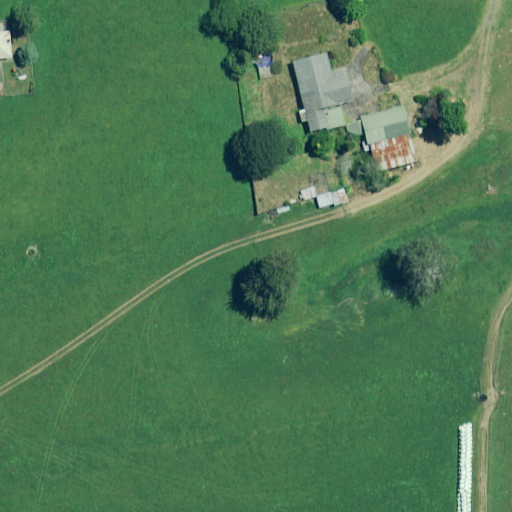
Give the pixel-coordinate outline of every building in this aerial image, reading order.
[(0,59),(13,58),(10,33),(0,33),(0,59)] [(330,70),(326,55),(293,62),(305,111),(300,112),(302,122),(308,121),(311,134),(345,126),(340,105),(353,102),(344,67),(330,70)] [(366,141),(363,141),(366,153),(369,152),(374,172),(418,161),(404,106),(361,116),(362,120),(347,124),(350,138),(365,134),(366,141)] [(317,197),(314,188),(301,192),(304,201),(317,197)] [(335,207),(350,203),(345,189),(317,197),(321,208),(334,204),(335,207)]
